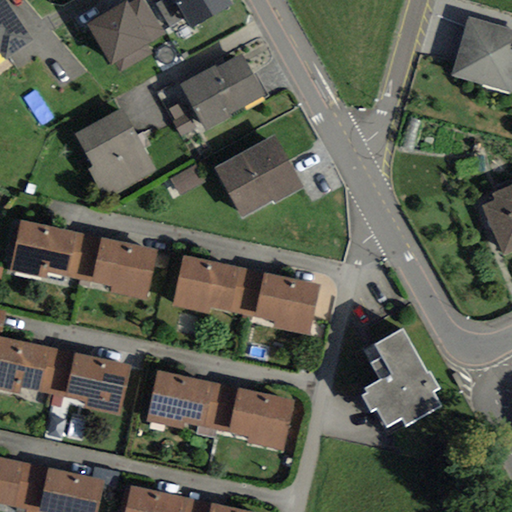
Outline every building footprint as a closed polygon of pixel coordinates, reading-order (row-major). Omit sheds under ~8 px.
[(0,0),(0,55),(5,61),(33,42),(4,0),(0,0)] [(148,46),(166,35),(144,0),(131,0),(128,2),(126,0),(124,0),(84,25),(111,68),(114,65),(119,74),(152,53),(148,46)] [(163,0),(156,5),(169,28),(184,19),(172,0),(163,0)] [(233,4),(230,0),(172,0),(184,19),(191,29),(233,4)] [(511,30),(468,17),(450,75),(510,93),(511,87),(511,30)] [(179,84),(205,130),(267,96),(243,52),(217,66),(216,63),(179,84)] [(182,102),(169,110),(175,120),(172,122),(181,137),(196,128),(182,102)] [(106,201),(157,173),(121,109),(76,134),(93,167),(89,170),(106,201)] [(214,168),(243,217),(272,200),(274,204),(303,187),(273,134),(214,168)] [(180,198),(207,183),(196,164),(170,180),(180,198)] [(480,205),(504,257),(511,252),(511,183),(490,193),(492,199),(480,205)] [(66,276),(76,233),(21,221),(10,271),(46,279),(47,272),(66,276)] [(66,276),(91,282),(101,237),(76,233),(66,276)] [(110,292),(146,301),(158,250),(101,237),(91,282),(111,286),(110,292)] [(211,307),(231,312),(241,268),(184,255),(172,306),(209,315),(211,307)] [(231,312),(253,317),(263,272),(241,268),(231,312)] [(272,328),(309,336),(320,284),(263,272),(253,317),(273,323),(272,328)] [(402,420),(406,427),(441,407),(433,393),(439,389),(430,373),(427,374),(403,329),(374,345),(382,358),(370,365),(379,379),(361,390),(363,393),(359,396),(371,415),(376,412),(386,429),(402,420)] [(21,388),(38,392),(48,348),(1,336),(0,336),(0,391),(19,395),(21,388)] [(38,392),(63,397),(73,352),(48,348),(38,392)] [(82,409),(119,418),(131,365),(73,352),(63,397),(84,401),(82,409)] [(157,372),(146,422),(183,430),(184,424),(208,430),(217,385),(157,372)] [(208,430),(220,432),(229,433),(239,390),(217,385),(208,430)] [(295,402),(239,390),(229,433),(250,438),(249,443),(283,450),(295,402)] [(0,504),(13,507),(22,464),(0,458),(0,504)] [(38,511),(48,468),(22,464),(13,507),(27,509),(26,511),(38,511)] [(98,511),(105,480),(48,468),(38,511),(98,511)] [(131,487),(125,511),(184,511),(188,499),(131,487)] [(184,511),(210,511),(212,504),(188,499),(184,511)]
